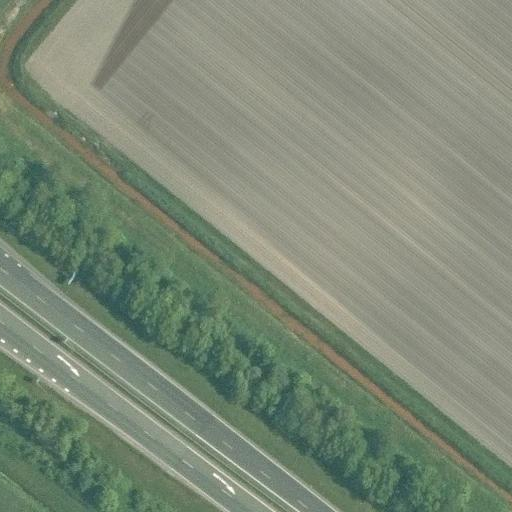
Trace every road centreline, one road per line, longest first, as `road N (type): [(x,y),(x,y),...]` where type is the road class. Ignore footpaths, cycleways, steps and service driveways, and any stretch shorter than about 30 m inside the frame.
road 1 (trunk): [(317,511),(0,269)]
road 2 (trunk): [(0,327),(244,511)]
